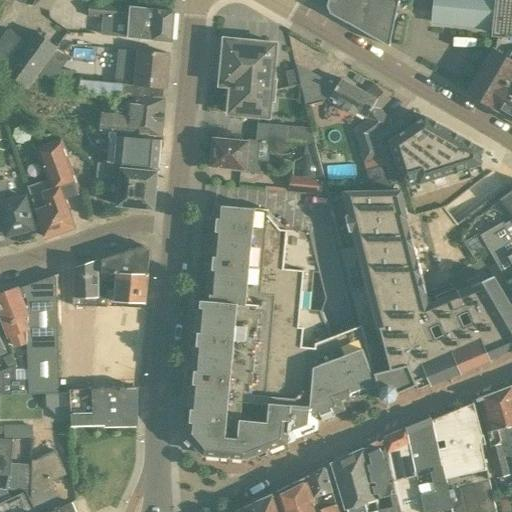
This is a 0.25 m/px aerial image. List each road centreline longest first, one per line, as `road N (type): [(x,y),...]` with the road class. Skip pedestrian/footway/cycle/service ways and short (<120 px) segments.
road 1 (residential): [(265,0),(511,143)]
road 2 (residential): [(153,511),(175,229)]
road 3 (residential): [(175,229),(199,0)]
road 4 (residential): [(0,265),(119,228),(175,229)]
